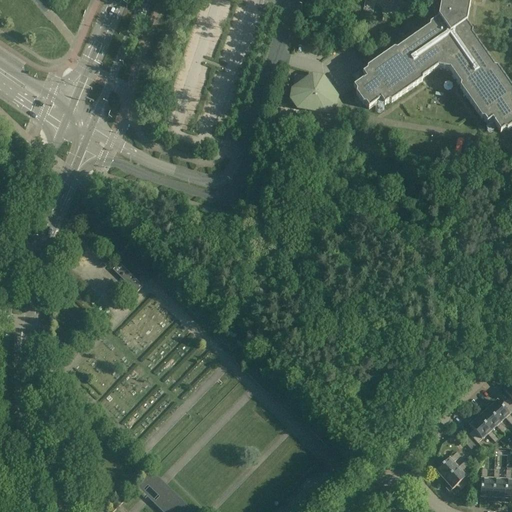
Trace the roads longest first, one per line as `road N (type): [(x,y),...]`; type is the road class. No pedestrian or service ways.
road 1 (primary): [(20,254),(3,373),(16,511)]
road 2 (unclassified): [(84,144),(214,198),(228,194),(240,166)]
road 3 (unclassified): [(240,166),(292,0)]
road 4 (residential): [(415,485),(449,411),(511,353)]
road 5 (unclassified): [(240,166),(209,181),(122,148),(91,127)]
road 6 (primary): [(24,403),(41,260)]
road 7 (primary): [(91,127),(144,0)]
road 8 (unclassified): [(93,511),(49,415),(24,403)]
road 9 (primary): [(62,128),(20,254)]
road 10 (primary): [(41,260),(84,144)]
